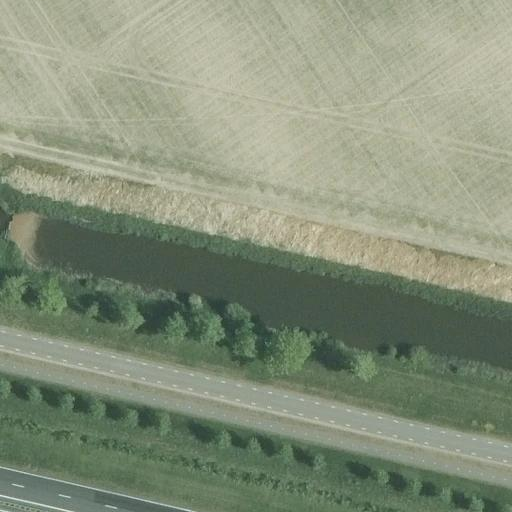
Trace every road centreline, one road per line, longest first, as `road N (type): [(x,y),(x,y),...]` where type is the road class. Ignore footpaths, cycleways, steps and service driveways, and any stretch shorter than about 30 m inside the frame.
road 1 (unclassified): [(511,457),(0,342)]
road 2 (trunk): [(118,511),(0,484)]
